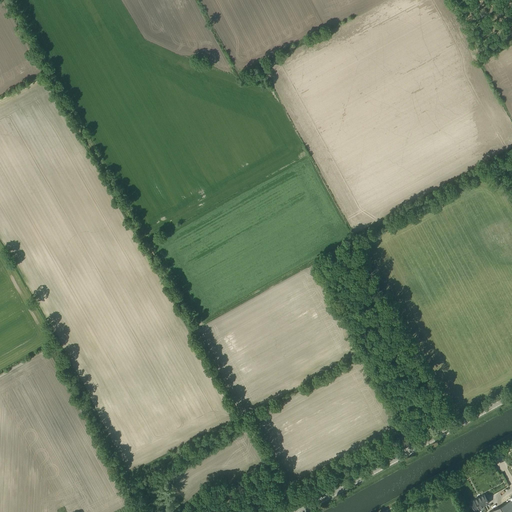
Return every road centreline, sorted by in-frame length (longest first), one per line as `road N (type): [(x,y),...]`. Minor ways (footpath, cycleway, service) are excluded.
road 1 (track): [(5,0),(294,511)]
road 2 (track): [(191,329),(511,150)]
road 3 (secondary): [(296,511),(511,394)]
road 4 (unclassified): [(386,511),(511,443)]
